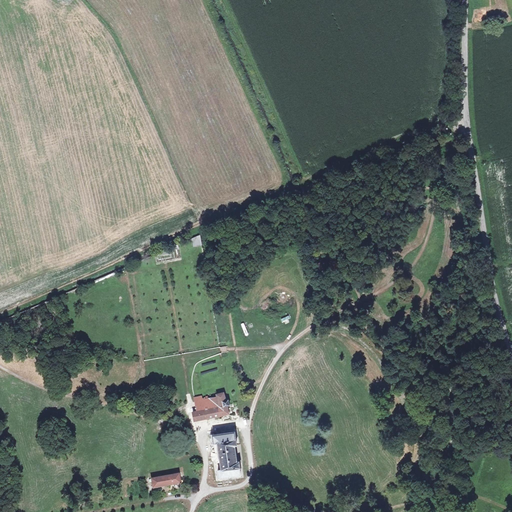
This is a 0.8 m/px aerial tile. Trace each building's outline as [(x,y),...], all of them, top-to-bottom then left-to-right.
[(203,241),(201,233),(192,236),(195,243),(203,241)] [(175,248),(180,247),(178,243),(155,252),(156,254),(172,249),(175,248)] [(180,247),(175,248),(178,257),(183,255),(180,247)] [(172,249),(156,254),(159,261),(175,257),(172,249)] [(249,330),(247,325),(240,328),(244,339),(251,336),(250,333),(247,334),(246,331),(249,330)] [(204,398),(196,400),(198,410),(195,411),(196,420),(230,412),(228,405),(230,405),(229,398),(227,399),(224,391),(218,392),(217,395),(204,398)] [(220,476),(226,475),(226,477),(237,476),(236,474),(241,473),(240,460),(237,461),(235,444),(237,444),(235,430),(213,433),(215,442),(218,467),(220,476)] [(154,488),(181,482),(178,473),(152,480),(154,488)]
